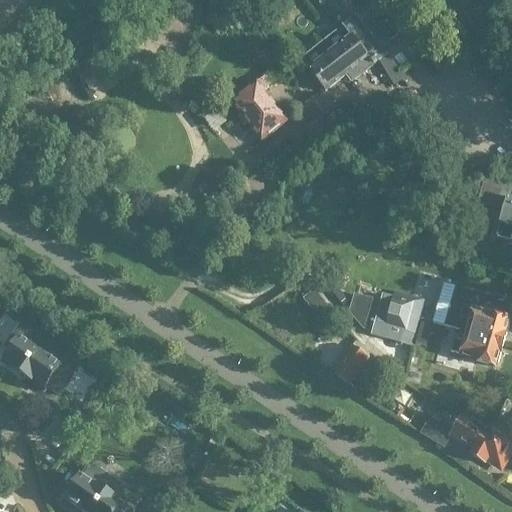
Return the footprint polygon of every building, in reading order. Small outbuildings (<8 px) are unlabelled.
[(391,41),(371,16),(360,25),(355,18),(300,61),(325,93),(346,76),(351,82),(387,54),(382,48),(391,41)] [(287,122),(257,84),(231,104),(261,142),(287,122)] [(317,120),(333,103),(320,90),(303,107),(317,120)] [(343,129),(360,129),(366,125),(355,110),(347,99),(328,115),(336,125),(338,123),(343,129)] [(321,136),(318,131),(314,124),(302,132),(306,138),(308,137),(312,142),(321,136)] [(509,242),(511,231),(511,200),(509,200),(511,188),(511,186),(484,178),(477,203),(496,208),(496,206),(504,208),(500,222),(499,222),(495,238),(509,242)] [(496,301),(456,290),(445,327),(460,331),(503,344),(506,334),(504,334),(505,331),(508,329),(509,325),(508,322),(509,319),(507,319),(511,305),(504,303),(505,300),(497,298),(496,301)] [(411,347),(412,343),(423,302),(383,291),(371,336),(382,339),(385,326),(405,332),(402,345),(411,347)] [(328,309),(313,292),(304,300),(319,318),(328,309)] [(346,318),(366,324),(374,299),(354,292),(346,318)] [(9,351),(2,361),(8,366),(32,384),(33,383),(43,391),(46,387),(59,397),(72,377),(69,375),(76,365),(64,357),(65,355),(19,323),(3,346),(9,351)] [(501,353),(503,344),(460,331),(457,342),(454,341),(451,353),(458,355),(458,356),(475,361),(475,362),(495,367),(495,364),(498,363),(499,358),(498,356),(499,353),(501,353)] [(368,360),(351,348),(333,375),(350,386),(368,360)] [(414,416),(422,402),(397,387),(393,394),(401,398),(397,405),(414,416)] [(73,412),(56,436),(68,444),(84,420),(73,412)] [(511,442),(490,429),(489,432),(463,417),(449,439),(472,453),(470,456),(484,465),(488,459),(498,465),(501,463),(511,446),(511,442)] [(420,435),(445,446),(451,433),(426,422),(420,435)] [(90,465),(65,501),(80,511),(131,511),(135,507),(121,497),(126,490),(90,465)] [(159,493),(146,511),(166,511),(173,503),(159,493)]
